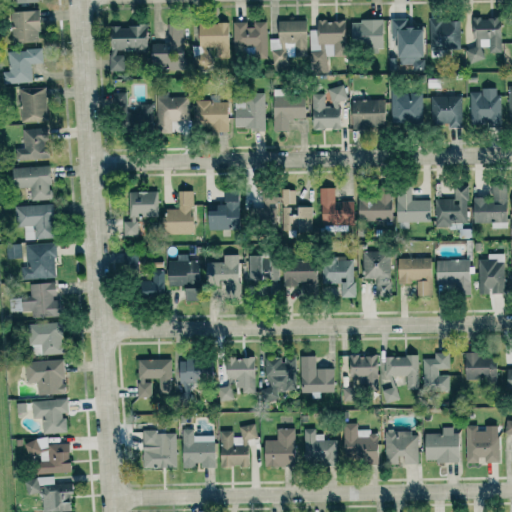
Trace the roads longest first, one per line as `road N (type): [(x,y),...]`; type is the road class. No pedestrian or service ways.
road 1 (residential): [(112,511),(82,0)]
road 2 (residential): [(90,163),(511,157)]
road 3 (residential): [(101,329),(511,323)]
road 4 (residential): [(112,498),(511,490)]
